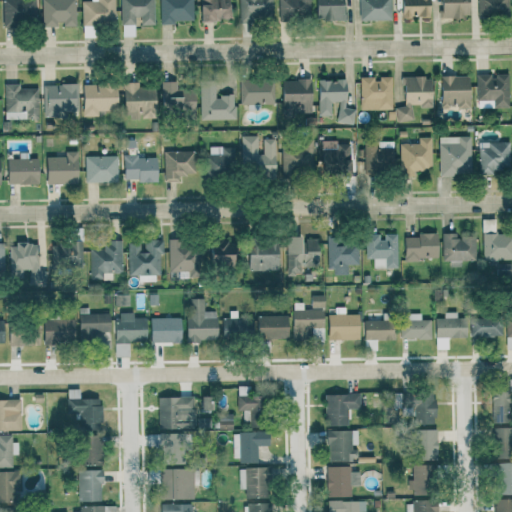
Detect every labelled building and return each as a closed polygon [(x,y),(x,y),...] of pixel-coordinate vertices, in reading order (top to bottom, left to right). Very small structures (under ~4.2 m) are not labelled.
[(0,0),(1,23),(36,22),(35,0),(0,0)] [(40,0),(42,25),(62,24),(62,26),(75,26),(73,0),(40,0)] [(113,0),(90,0),(90,1),(80,1),(81,25),(114,25),(113,0)] [(139,25),(153,24),(152,0),(119,0),(120,25),(134,24),(134,16),(139,16),(139,25)] [(192,21),(191,0),(158,0),(159,22),(192,21)] [(199,0),(199,20),(228,21),(228,0),(199,0)] [(237,0),(238,20),(271,19),(270,0),(237,0)] [(277,0),(278,18),(309,18),(308,0),(277,0)] [(314,0),(315,20),(342,19),(341,0),(314,0)] [(358,0),(359,21),(390,20),(389,0),(358,0)] [(428,0),(400,0),(400,17),(428,18),(428,0)] [(467,17),(467,0),(439,0),(440,17),(467,17)] [(507,15),(506,0),(476,0),(477,16),(507,15)] [(133,25),(121,25),(121,36),(133,36),(133,25)] [(476,108),(507,107),(507,73),(492,74),(475,74),(476,108)] [(439,106),(456,106),(456,108),(467,108),(468,76),(440,75),(439,106)] [(431,106),(429,76),(401,77),(403,106),(395,107),(395,121),(411,120),(411,107),(431,106)] [(359,110),(391,109),(390,78),(359,78),(359,110)] [(281,79),(280,113),(309,113),(310,80),(281,79)] [(317,116),(330,116),(330,102),(337,102),(337,123),(353,123),(353,108),(344,108),(344,80),(317,80),(317,116)] [(176,89),(176,81),(160,82),(161,112),(193,111),(193,89),(176,89)] [(259,104),(273,104),(272,81),(238,81),(239,104),(246,104),(246,110),(259,110),(259,104)] [(122,82),(122,118),(139,117),(139,113),(154,113),(153,87),(137,87),(137,82),(122,82)] [(115,83),(81,84),(82,116),(97,116),(97,110),(116,109),(115,83)] [(234,119),(233,94),(215,95),(215,83),(198,83),(199,120),(234,119)] [(4,120),(38,119),(37,88),(18,89),(18,84),(3,84),(4,120)] [(43,84),(43,117),(59,117),(59,112),(77,111),(77,84),(43,84)] [(274,139),(262,139),(262,153),(256,153),(256,135),(240,135),(240,163),(247,163),(247,175),(273,175),(274,139)] [(469,136),(437,137),(438,176),(470,175),(469,136)] [(413,175),(413,170),(431,169),(430,137),(417,137),(417,143),(398,143),(399,175),(413,175)] [(280,148),(281,171),(312,169),(311,139),(297,140),(297,148),(280,148)] [(393,142),(359,141),(358,170),(392,171),(393,142)] [(508,141),(477,142),(478,173),(509,172),(508,141)] [(335,148),(320,149),(320,174),(349,174),(348,143),(335,143),(335,148)] [(206,174),(232,173),(232,146),(205,147),(206,174)] [(76,183),(76,151),(64,151),(64,156),(44,156),(45,184),(76,183)] [(163,151),(163,181),(180,181),(180,174),(193,174),(192,151),(163,151)] [(6,184),(37,183),(36,158),(27,158),(27,152),(18,153),(18,158),(5,159),(6,184)] [(116,156),(83,156),(84,182),(116,181),(116,156)] [(122,156),(122,181),(155,180),(155,156),(122,156)] [(396,268),(395,233),(380,234),(364,234),(364,259),(372,259),(372,268),(396,268)] [(441,261),(448,260),(449,267),(460,267),(460,261),(474,261),(473,236),(455,237),(455,233),(440,233),(441,261)] [(511,259),(511,233),(481,234),(481,260),(511,259)] [(402,235),(403,260),(436,260),(435,234),(402,235)] [(356,244),(344,244),(343,235),(327,235),(327,275),(346,274),(346,264),(357,264),(356,244)] [(286,275),(300,275),(300,266),(317,265),(316,238),(301,239),(301,236),(285,237),(286,275)] [(126,242),(127,275),(160,274),(159,239),(142,240),(143,251),(138,251),(138,242),(126,242)] [(209,269),(233,268),(232,239),(208,240),(209,269)] [(120,240),(102,240),(103,248),(89,249),(89,280),(111,280),(111,272),(121,272),(120,240)] [(275,241),(247,242),(247,271),(276,270),(275,241)] [(49,243),(50,267),(81,266),(80,242),(49,243)] [(168,271),(178,271),(178,277),(196,277),(196,242),(167,242),(168,271)] [(8,243),(8,277),(21,277),(21,270),(29,270),(29,285),(39,285),(39,243),(8,243)] [(323,307),(322,295),(310,295),(310,307),(323,307)] [(203,299),(186,298),(185,342),(215,342),(215,311),(203,311),(203,299)] [(302,309),(302,303),(291,303),(292,337),(309,337),(309,339),(322,338),(321,309),(302,309)] [(88,314),(88,307),(78,308),(78,337),(92,336),(92,331),(108,331),(108,313),(88,314)] [(327,340),(358,339),(357,314),(344,314),(343,307),(333,307),(334,314),(326,315),(327,340)] [(434,349),(447,349),(446,338),(464,337),(464,318),(455,318),(455,311),(442,312),(442,318),(434,318),(434,349)] [(115,356),(128,356),(128,342),(145,342),(144,317),(132,317),(132,312),(114,313),(115,356)] [(420,313),(399,313),(399,339),(429,338),(429,319),(420,320),(420,313)] [(287,339),(286,315),(255,316),(256,340),(287,339)] [(500,334),(500,316),(469,317),(469,336),(500,334)] [(179,317),(149,318),(149,342),(179,342),(179,317)] [(221,318),(221,338),(250,339),(251,319),(221,318)] [(42,319),(42,340),(72,341),(73,320),(42,319)] [(362,320),(363,340),(393,339),(392,319),(362,320)] [(38,345),(37,322),(7,322),(7,345),(38,345)] [(242,421),(259,420),(258,396),(249,396),(248,386),(236,386),(236,410),(242,410),(242,421)] [(78,389),(65,389),(66,413),(76,413),(77,430),(100,429),(100,398),(78,399),(78,389)] [(491,422),(511,422),(511,391),(491,391),(491,422)] [(413,424),(433,425),(434,394),(391,393),(391,407),(400,408),(400,416),(413,416),(413,424)] [(346,425),(346,409),(359,409),(359,394),(323,394),(323,426),(346,425)] [(192,396),(156,397),(157,428),(193,427),(192,396)] [(212,410),(212,396),(200,396),(200,410),(212,410)] [(18,399),(0,399),(0,430),(19,430),(18,399)] [(196,428),(210,427),(210,418),(195,418),(196,428)] [(511,427),(492,427),(491,457),(511,458),(511,454),(511,427)] [(436,460),(435,429),(411,430),(412,460),(436,460)] [(325,461),(348,462),(349,444),(355,445),(356,431),(326,430),(325,461)] [(231,432),(232,462),(256,461),(256,446),(268,445),(268,431),(231,432)] [(159,464),(185,464),(184,432),(158,433),(159,464)] [(0,467),(11,467),(10,455),(16,455),(16,442),(10,442),(10,435),(0,434),(0,467)] [(97,435),(79,435),(78,464),(96,465),(97,435)] [(511,493),(511,461),(490,463),(491,494),(511,493)] [(408,495),(428,495),(428,464),(411,464),(411,480),(409,480),(408,495)] [(349,496),(349,485),(358,485),(358,472),(349,472),(349,466),(325,467),(325,497),(349,496)] [(238,468),(238,489),(244,489),(244,498),(265,497),(265,467),(238,468)] [(192,499),(192,469),(158,469),(158,499),(192,499)] [(1,506),(20,505),(19,470),(0,471),(0,502),(0,503),(1,506)] [(77,501),(100,501),(100,470),(76,470),(77,501)] [(492,511),(511,511),(511,498),(492,499),(492,511)] [(362,511),(363,501),(326,501),(326,511),(362,511)] [(404,511),(434,511),(435,501),(404,501),(404,511)] [(189,511),(190,503),(159,504),(159,511),(189,511)] [(268,511),(268,503),(244,504),(243,511),(268,511)]
